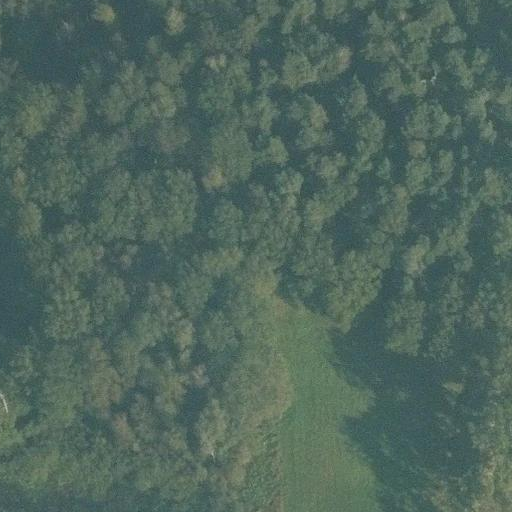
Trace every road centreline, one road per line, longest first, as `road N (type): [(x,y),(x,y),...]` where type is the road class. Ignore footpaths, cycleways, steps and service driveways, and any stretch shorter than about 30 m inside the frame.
road 1 (track): [(223,0),(245,240),(504,372)]
road 2 (track): [(504,372),(483,511)]
